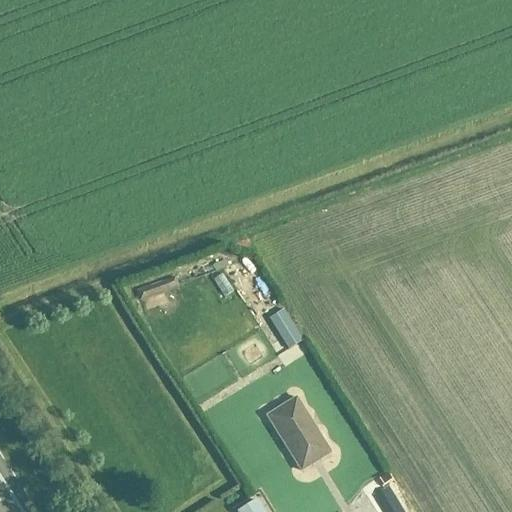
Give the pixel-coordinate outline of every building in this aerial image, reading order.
[(138,292),(141,300),(179,286),(176,278),(138,292)] [(302,342),(283,311),(270,320),(289,350),(302,342)] [(301,472),(331,453),(296,398),(267,416),(301,472)] [(381,511),(400,511),(408,508),(394,481),(372,492),(381,511)] [(262,511),(256,501),(239,511),(262,511)]
